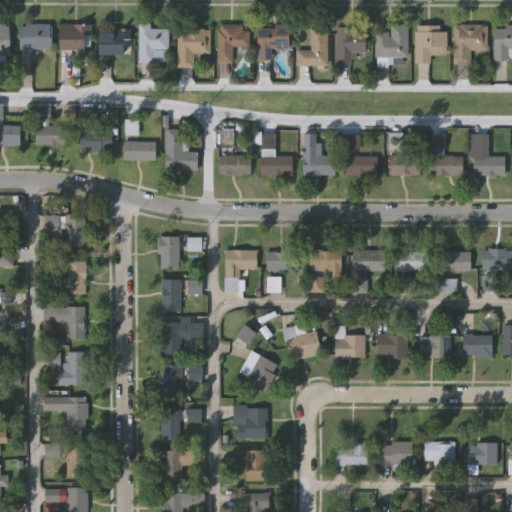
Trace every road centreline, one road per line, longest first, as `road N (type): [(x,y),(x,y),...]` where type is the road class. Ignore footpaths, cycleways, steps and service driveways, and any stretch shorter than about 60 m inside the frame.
road 1 (residential): [(0,180),(53,179),(173,209),(511,211)]
road 2 (residential): [(125,511),(123,196)]
road 3 (residential): [(302,511),(308,421),(330,393),(511,393)]
